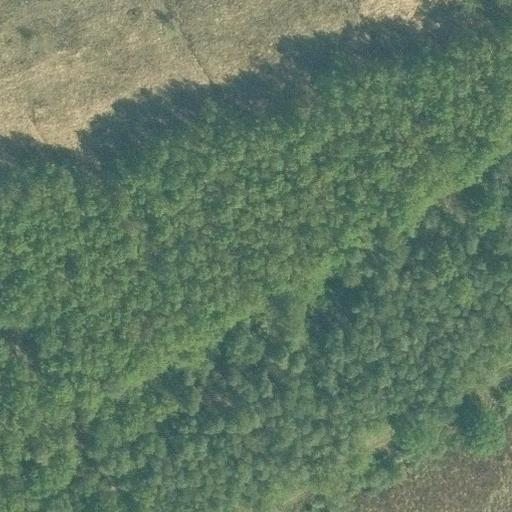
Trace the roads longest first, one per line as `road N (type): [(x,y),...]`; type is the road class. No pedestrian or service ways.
road 1 (track): [(252,511),(511,355)]
road 2 (track): [(0,299),(127,511)]
